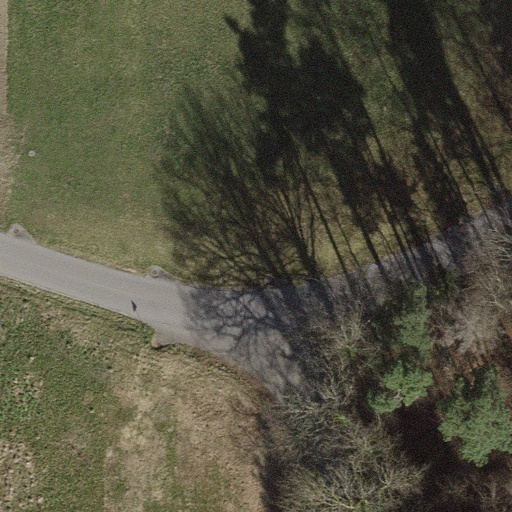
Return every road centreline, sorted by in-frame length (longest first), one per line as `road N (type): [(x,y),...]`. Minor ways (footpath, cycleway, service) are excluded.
road 1 (tertiary): [(0,261),(135,306),(248,327),(369,293),(511,222)]
road 2 (track): [(248,327),(367,511)]
